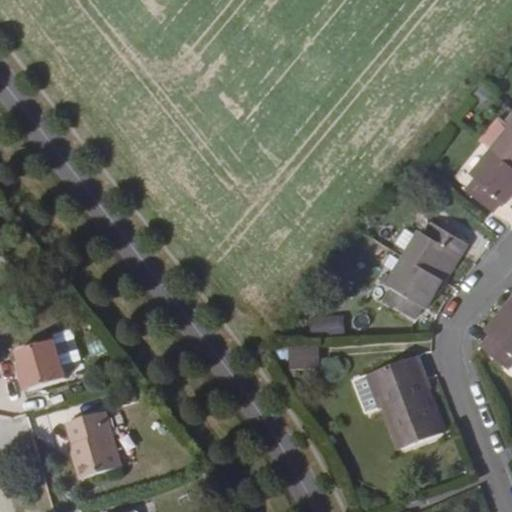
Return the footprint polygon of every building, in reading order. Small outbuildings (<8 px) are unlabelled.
[(511,110),(502,121),(510,128),(491,151),(511,168),(511,110)] [(503,203),(511,192),(511,168),(491,151),(470,176),(474,179),(464,189),(491,211),(500,200),(503,203)] [(405,260),(442,280),(457,253),(460,255),(467,243),(426,221),(405,260)] [(442,280),(405,260),(390,289),(394,292),(387,305),(416,320),(423,306),(427,308),(442,280)] [(511,312),(507,308),(486,333),(489,336),(480,347),(506,368),(511,360),(511,312)] [(309,318),(309,333),(342,333),(342,317),(309,318)] [(288,347),(287,368),(317,370),(318,349),(288,347)] [(73,387),(62,350),(25,361),(29,371),(32,383),(26,385),(31,401),(73,387)] [(423,378),(415,357),(367,377),(379,408),(384,407),(400,449),(440,433),(420,379),(423,378)] [(129,473),(113,420),(78,431),(84,451),(78,453),(88,487),(129,473)]
